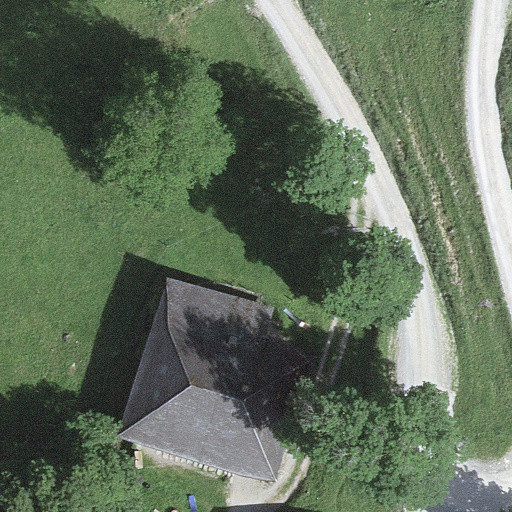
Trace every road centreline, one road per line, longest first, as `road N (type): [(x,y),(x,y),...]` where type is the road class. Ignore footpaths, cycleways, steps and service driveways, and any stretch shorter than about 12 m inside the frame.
road 1 (unclassified): [(271,0),(342,114),(403,246),(422,339),(431,469),(456,491),(511,488)]
road 2 (unclassified): [(511,248),(484,131),(481,72),(493,0)]
